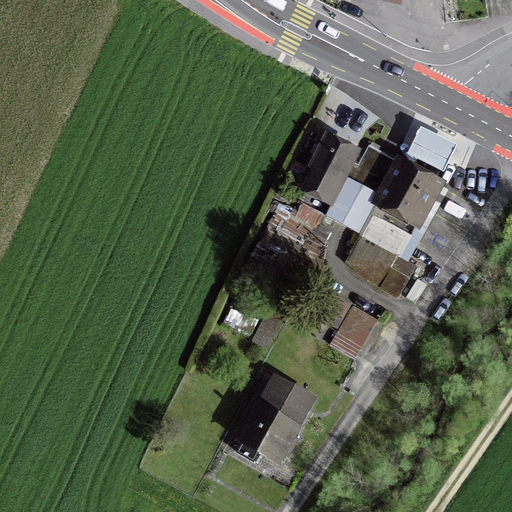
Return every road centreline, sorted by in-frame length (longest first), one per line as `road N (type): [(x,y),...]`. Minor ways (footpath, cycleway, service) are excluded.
road 1 (track): [(295,511),(511,180)]
road 2 (secondary): [(446,95),(265,0)]
road 3 (track): [(511,399),(433,511)]
